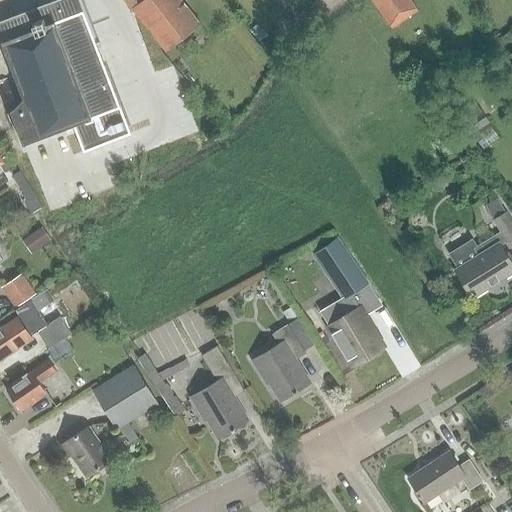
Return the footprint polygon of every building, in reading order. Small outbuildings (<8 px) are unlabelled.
[(1,42),(8,60),(22,97),(22,99),(21,101),(19,103),(13,109),(13,110),(11,110),(10,111),(23,145),(72,125),(75,133),(83,152),(130,134),(127,127),(93,37),(89,28),(88,24),(78,0),(58,0),(54,2),(37,9),(41,19),(33,22),(35,29),(1,42)] [(141,0),(130,9),(135,14),(165,53),(200,25),(180,0),(141,0)] [(372,0),(391,28),(417,10),(410,0),(372,0)] [(255,24),(247,31),(257,43),(265,36),(255,24)] [(482,114),(465,125),(472,135),(489,123),(482,114)] [(511,223),(506,213),(505,213),(496,198),(484,205),(494,220),(500,232),(475,247),(472,241),(450,254),(458,268),(454,270),(471,298),(511,272),(511,265),(500,246),(511,239),(511,223)] [(31,255),(51,240),(41,227),(21,241),(31,255)] [(337,238),(322,248),(313,254),(342,299),(320,312),(352,366),(383,348),(351,295),(365,286),(368,284),(337,238)] [(36,293),(21,272),(0,286),(0,288),(14,308),(36,293)] [(15,348),(31,337),(30,336),(37,331),(48,349),(71,334),(59,316),(47,324),(38,311),(54,301),(46,289),(13,310),(19,319),(3,329),(2,328),(0,328),(0,360),(16,350),(15,348)] [(313,344),(297,318),(287,324),(303,351),(313,344)] [(280,401),(309,383),(295,360),(305,354),(303,351),(287,324),(271,334),(278,345),(253,361),(262,376),(264,374),(280,401)] [(243,391),(225,361),(216,346),(200,356),(216,382),(191,397),(200,413),(202,411),(218,438),(247,420),(233,397),(243,391)] [(184,410),(145,353),(136,358),(174,417),(184,410)] [(6,391),(20,411),(46,394),(39,383),(56,372),(48,360),(18,380),(19,382),(6,391)] [(116,430),(157,404),(133,365),(92,390),(116,430)] [(87,475),(112,459),(102,444),(98,447),(86,428),(61,445),(69,456),(73,454),(87,475)] [(407,478),(424,503),(461,478),(468,489),(482,481),(468,460),(458,467),(448,452),(407,478)]
